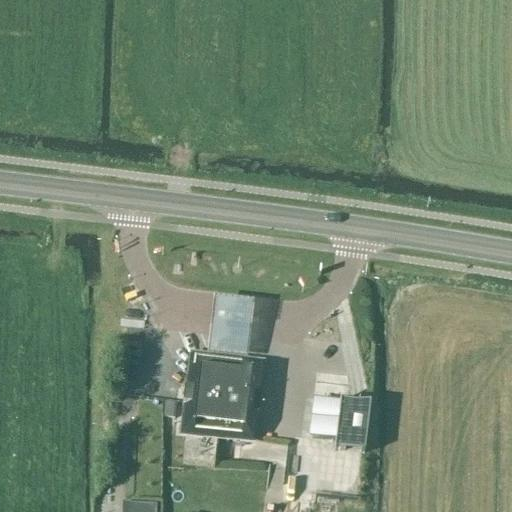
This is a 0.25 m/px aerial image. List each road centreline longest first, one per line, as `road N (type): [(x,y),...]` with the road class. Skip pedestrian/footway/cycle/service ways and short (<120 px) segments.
road 1 (secondary): [(511,256),(235,215)]
road 2 (secondary): [(0,186),(235,215)]
